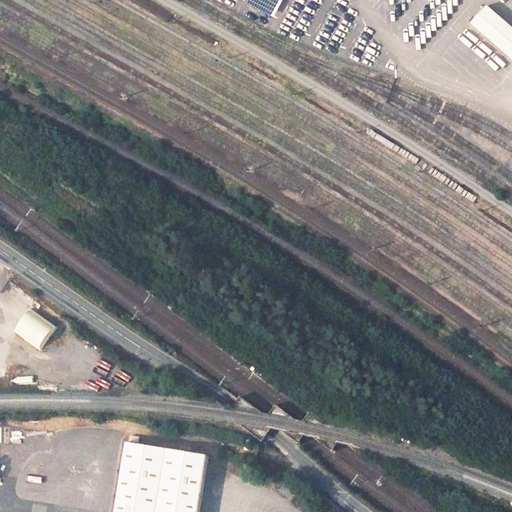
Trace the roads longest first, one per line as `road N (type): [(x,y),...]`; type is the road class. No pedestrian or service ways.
road 1 (unclassified): [(0,249),(230,401)]
road 2 (unclassified): [(357,511),(230,401)]
